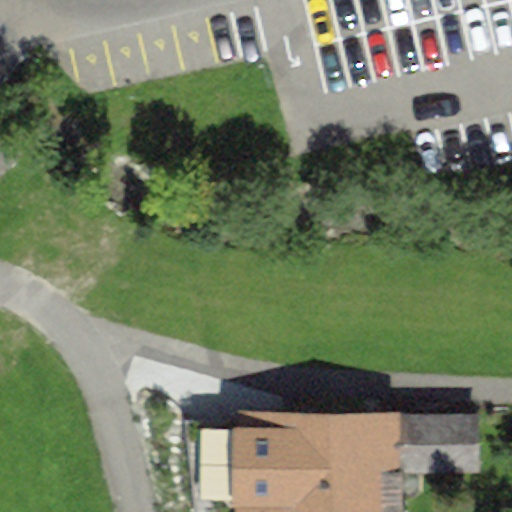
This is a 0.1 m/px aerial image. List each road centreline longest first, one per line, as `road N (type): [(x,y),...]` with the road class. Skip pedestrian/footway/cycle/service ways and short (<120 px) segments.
road 1 (residential): [(102,356),(511,396)]
road 2 (residential): [(102,356),(146,511)]
road 3 (residential): [(0,288),(102,356)]
